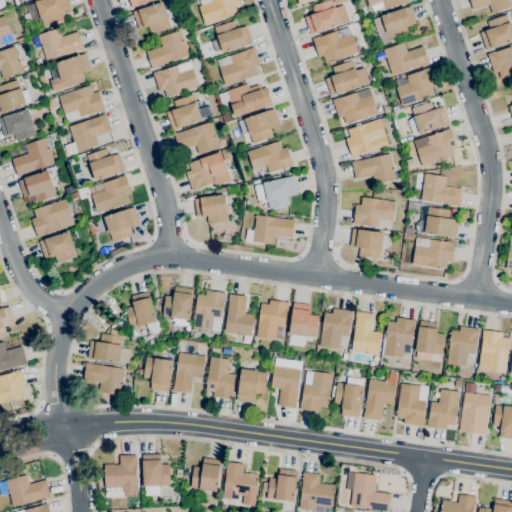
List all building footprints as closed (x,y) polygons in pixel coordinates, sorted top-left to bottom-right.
[(44,27),(41,19),(31,22),(30,19),(26,21),(23,15),(29,13),(26,6),(35,3),(34,1),(37,0),(67,0),(70,9),(60,13),(63,21),(44,27)] [(154,0),(131,8),(128,0),(154,0)] [(205,25),(198,6),(201,6),(198,0),(236,0),(238,5),(234,6),(236,14),(205,25)] [(310,35),(304,17),(314,14),(311,6),(331,0),(334,8),(343,5),(348,22),(310,35)] [(384,10),(381,3),(368,7),(365,0),(407,0),(408,3),(399,6),(399,5),(384,10)] [(511,6),(491,14),(488,5),(472,10),(468,0),(511,0),(511,6)] [(150,34),(148,27),(138,30),(132,11),(162,2),(163,5),(169,3),(172,13),(166,15),(170,28),(150,34)] [(390,45),(389,41),(380,44),(372,19),(392,13),(391,10),(397,8),(398,11),(410,7),(415,23),(405,26),(408,35),(396,39),(397,42),(390,45)] [(511,40),(485,50),(479,33),(489,29),(487,22),(506,15),(511,31),(511,40)] [(0,17),(4,16),(12,41),(0,45),(0,17)] [(222,53),(221,50),(215,52),(211,41),(217,39),(213,28),(214,27),(213,25),(227,20),(229,23),(233,21),(236,29),(246,26),(252,43),(222,53)] [(27,35),(24,28),(29,26),(32,33),(27,35)] [(45,61),(40,46),(35,48),(31,39),(37,37),(37,35),(58,28),(61,37),(77,32),(83,50),(78,51),(78,50),(45,61)] [(151,68),(146,52),(161,46),(158,38),(179,31),(188,56),(151,68)] [(325,63),(323,56),(318,57),(312,38),(320,35),(320,37),(336,31),(338,39),(351,35),(357,53),(325,63)] [(391,75),(383,50),(403,43),(406,52),(422,46),(428,64),(424,65),(423,65),(391,75)] [(2,79),(0,73),(0,51),(14,47),(23,72),(2,79)] [(225,86),(216,61),(245,51),(244,49),(253,47),(259,66),(254,67),(257,75),(225,86)] [(511,74),(500,79),(498,71),(493,73),(486,54),(495,51),(496,52),(511,47),(511,50),(511,74)] [(52,92),(49,81),(53,80),(49,68),(55,66),(54,64),(85,53),(90,70),(80,73),(83,81),(52,92)] [(330,95),(325,79),(334,76),(331,67),(336,66),(335,63),(350,58),(351,61),(361,58),(369,83),(330,95)] [(165,98),(163,90),(158,92),(152,72),(160,70),(160,71),(176,66),(177,66),(189,63),(190,68),(192,68),(198,87),(165,98)] [(402,106),(396,89),(397,88),(395,80),(401,78),(402,81),(406,79),(406,77),(421,71),(421,70),(430,67),(436,86),(431,87),(434,95),(402,106)] [(0,113),(0,85),(10,82),(9,79),(16,77),(21,91),(26,89),(30,102),(25,104),(25,105),(0,113)] [(235,117),(229,101),(220,104),(217,94),(247,84),(248,88),(258,85),(259,89),(266,87),(272,105),(235,117)] [(66,122),(58,96),(90,85),(92,93),(98,91),(104,110),(94,113),(66,122)] [(345,124),(343,117),(338,119),(331,100),(340,97),(340,98),(368,88),(373,102),(378,101),(381,111),(377,112),(377,114),(345,124)] [(171,130),(165,112),(175,109),(173,101),(192,95),(197,109),(209,105),(212,115),(201,119),(201,120),(171,130)] [(412,136),(407,121),(413,117),(410,109),(412,108),(411,105),(424,101),(425,104),(430,102),(433,110),(443,106),(449,125),(419,135),(418,134),(412,136)] [(16,142),(13,134),(3,137),(0,128),(0,118),(28,109),(34,127),(33,127),(36,135),(16,142)] [(252,144),(248,133),(242,135),(237,122),(244,120),(243,119),(273,109),(279,126),(270,129),(273,137),(252,144)] [(224,122),(221,113),(228,111),(230,119),(224,122)] [(67,155),(64,146),(73,143),(68,127),(105,114),(110,131),(94,137),(97,145),(67,155)] [(351,158),(345,139),(349,137),(346,130),(379,119),(385,137),(384,137),(386,143),(374,147),(374,149),(360,154),(360,155),(351,158)] [(197,155),(195,146),(179,151),(173,133),(177,132),(178,133),(210,122),(218,148),(197,155)] [(422,167),(412,141),(426,136),(426,137),(449,129),(456,147),(451,148),(454,156),(422,167)] [(17,176),(11,159),(27,154),(24,144),(49,136),(52,143),(48,145),(54,163),(17,176)] [(267,173),(265,166),(252,170),(246,152),(279,141),(281,149),(286,147),(292,166),(283,169),(282,168),(267,173)] [(224,162),(220,150),(227,148),(231,160),(224,162)] [(85,184),(80,166),(88,163),(86,155),(106,149),(108,157),(118,154),(123,171),(117,172),(118,174),(85,184)] [(191,191),(183,165),(220,153),(229,181),(214,186),(214,184),(191,191)] [(374,185),(371,176),(355,180),(350,162),(356,160),(356,161),(389,153),(395,180),(374,185)] [(42,204),(41,200),(36,202),(34,194),(23,198),(18,180),(48,170),(49,172),(55,170),(59,183),(53,185),(54,188),(53,188),(55,196),(53,197),(54,200),(42,204)] [(97,214),(91,195),(104,191),(102,184),(117,179),(116,177),(125,174),(131,193),(126,195),(129,203),(97,214)] [(459,206),(420,200),(424,174),(446,177),(444,186),(462,189),(459,206)] [(269,209),(267,201),(266,201),(266,199),(257,201),(254,186),(262,184),(262,183),(293,176),(297,194),(287,197),(289,205),(269,209)] [(207,224),(206,216),(196,217),(193,199),(224,195),(228,221),(207,224)] [(377,227),(361,225),(352,224),(355,205),(360,205),(361,198),(395,202),(392,221),(378,219),(377,227)] [(37,237),(31,219),(35,217),(32,210),(65,199),(72,217),(69,218),(72,225),(37,237)] [(111,242),(103,217),(134,207),(139,223),(130,226),(133,235),(111,242)] [(455,238),(424,233),(416,232),(415,225),(423,218),(425,207),(449,210),(448,219),(457,221),(455,238)] [(273,246),(251,243),(255,215),(289,220),(289,219),(294,220),(291,238),(275,235),(273,246)] [(378,259),(357,257),(359,247),(349,246),(351,229),(383,233),(382,235),(388,236),(389,242),(386,248),(380,247),(378,259)] [(57,263),(54,256),(44,259),(38,241),(44,239),(69,231),(75,249),(74,250),(76,257),(57,263)] [(445,269),(412,264),(415,238),(445,242),(454,243),(451,262),(447,261),(445,269)] [(76,278),(73,275),(78,270),(81,272),(76,278)] [(188,333),(184,332),(184,327),(173,325),(174,321),(172,320),(172,318),(162,316),(165,295),(172,296),(174,286),(193,289),(189,321),(185,320),(184,325),(189,326),(188,333)] [(148,339),(147,336),(149,335),(146,324),(130,328),(125,308),(134,306),(131,296),(149,291),(156,322),(155,322),(158,336),(148,339)] [(211,331),(192,329),(196,295),(205,296),(205,291),(224,293),(219,331),(211,330),(211,331)] [(250,337),(223,333),(228,299),(227,299),(228,294),(246,297),(244,313),(253,315),(250,337)] [(274,340),(256,338),(260,304),(268,305),(269,300),(288,303),(287,311),(286,311),(283,333),(275,332),(274,340)] [(302,347),(288,345),(289,338),(288,338),(293,303),(309,305),(308,315),(317,316),(314,337),(303,336),(302,347)] [(0,336),(0,309),(10,307),(14,323),(4,325),(6,335),(0,336)] [(338,350),(318,346),(324,312),(331,314),(332,308),(351,311),(347,336),(340,335),(338,350)] [(377,354),(350,351),(356,312),(373,314),(371,331),(380,333),(377,354)] [(401,358),(382,355),(382,354),(380,354),(383,333),(385,334),(387,321),(395,322),(395,318),(413,320),(413,322),(415,323),(414,329),(413,329),(409,358),(401,357),(401,358)] [(442,355),(414,351),(418,327),(420,327),(420,321),(437,323),(435,333),(445,335),(442,355)] [(465,367),(446,364),(450,330),(458,331),(459,326),(478,329),(475,354),(467,353),(465,367)] [(135,340),(128,334),(132,330),(138,335),(135,340)] [(504,373),(476,369),(482,330),(501,333),(501,337),(509,338),(504,373)] [(118,363),(87,358),(90,341),(99,342),(101,333),(123,336),(121,348),(130,349),(127,363),(119,362),(118,363)] [(0,370),(0,342),(3,342),(5,351),(22,346),(26,364),(21,366),(21,365),(0,370)] [(230,355),(222,354),(223,347),(231,349),(230,355)] [(190,393),(173,391),(178,352),(205,356),(202,378),(193,377),(190,393)] [(231,399),(212,396),(213,392),(205,391),(210,356),(229,359),(227,373),(235,375),(231,399)] [(168,392),(150,389),(152,378),(144,377),(144,374),(138,373),(138,369),(144,370),(146,357),(172,361),(169,386),(168,386),(168,392)] [(294,408),(277,406),(280,388),(271,387),(275,358),(301,362),(294,408)] [(120,395),(99,391),(100,383),(83,381),(86,363),(124,369),(120,395)] [(254,403),(236,400),(237,393),(239,394),(244,363),(251,364),(250,370),(267,373),(264,394),(255,393),(254,403)] [(0,404),(0,375),(20,370),(25,389),(20,390),(22,398),(0,404)] [(317,413),(298,410),(300,401),(303,384),(305,371),(332,375),(326,409),(318,407),(317,413)] [(380,421),(362,418),(368,379),(384,382),(384,378),(388,379),(389,372),(396,373),(395,383),(392,405),(383,403),(380,421)] [(358,418),(340,415),(341,405),(333,404),(336,383),(346,384),(347,377),(363,379),(358,418)] [(445,430),(425,427),(430,402),(431,402),(433,390),(439,391),(439,389),(441,390),(442,382),(449,384),(448,391),(450,391),(451,384),(458,386),(457,392),(458,392),(453,426),(445,425),(445,430)] [(422,426),(403,424),(403,418),(395,417),(400,384),(418,387),(418,385),(427,387),(422,426)] [(485,435),(467,432),(470,415),(460,414),(463,393),(490,396),(485,435)] [(511,439),(499,437),(499,432),(500,432),(500,428),(492,426),(495,405),(511,407),(511,439)] [(145,496),(144,462),(142,462),(142,455),(160,454),(160,460),(160,465),(169,465),(170,485),(159,485),(159,495),(145,496)] [(105,498),(105,488),(104,488),(104,465),(119,464),(119,456),(135,455),(137,491),(123,492),(123,497),(105,498)] [(217,491),(190,488),(193,467),(202,468),(203,458),(221,460),(217,491)] [(253,506),(241,504),(243,496),(238,495),(237,500),(222,498),(226,474),(224,474),(226,462),(243,464),(242,473),(248,474),(249,472),(258,474),(253,506)] [(293,503),(266,498),(267,492),(261,491),(263,482),(268,483),(269,477),(278,479),(280,468),(298,472),(293,503)] [(313,511),(297,508),(303,472),(319,475),(318,484),(324,484),(324,483),(335,485),(331,508),(314,505),(313,511)] [(12,506),(9,493),(0,495),(0,482),(6,481),(5,479),(26,474),(29,484),(46,480),(50,498),(42,499),(42,498),(12,506)] [(387,511),(349,506),(353,480),(375,483),(373,492),(390,494),(387,511)] [(211,498),(204,497),(205,490),(212,491),(211,498)] [(171,503),(170,495),(178,495),(179,503),(171,503)] [(471,511),(439,511),(441,501),(457,503),(458,495),(474,497),(471,511)] [(511,502),(510,511),(476,511),(477,508),(484,509),(484,508),(492,509),(494,499),(511,502)] [(17,511),(39,506),(38,505),(47,503),(49,511),(17,511)]
